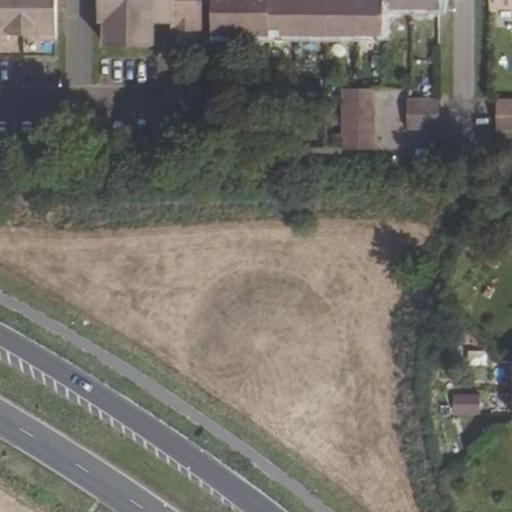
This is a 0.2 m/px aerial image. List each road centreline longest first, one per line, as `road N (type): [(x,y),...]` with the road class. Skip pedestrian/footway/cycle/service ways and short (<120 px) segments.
road 1 (primary): [(258,511),(0,339)]
road 2 (primary): [(0,416),(147,511)]
